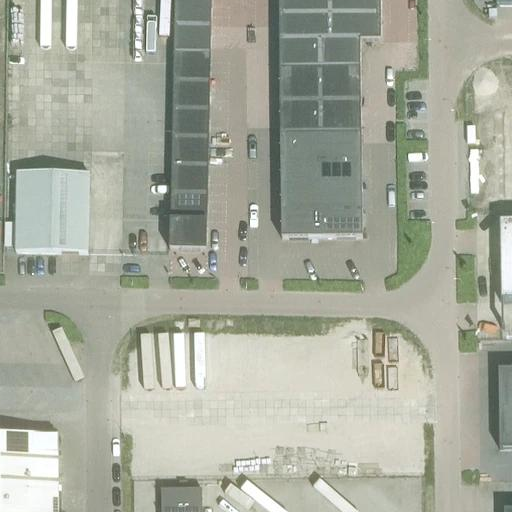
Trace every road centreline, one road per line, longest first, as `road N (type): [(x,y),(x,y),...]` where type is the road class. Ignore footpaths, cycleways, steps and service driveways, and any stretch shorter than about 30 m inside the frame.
road 1 (unclassified): [(98,303),(444,303)]
road 2 (unclassified): [(444,303),(441,0)]
road 3 (unknown): [(98,303),(112,199),(79,73)]
road 4 (unclassified): [(444,303),(448,511)]
road 5 (unclassified): [(98,303),(100,511)]
